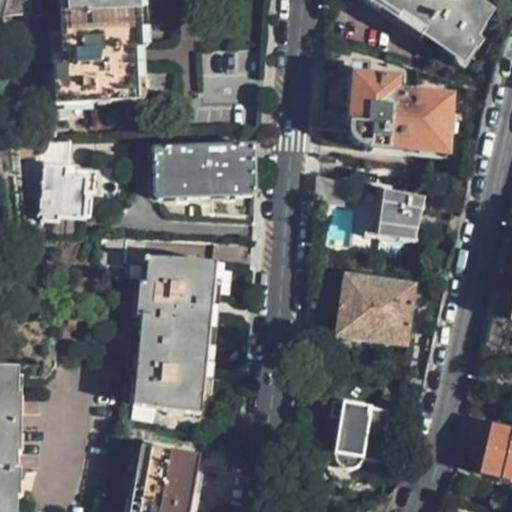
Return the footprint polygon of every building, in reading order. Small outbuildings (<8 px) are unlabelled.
[(6,0),(2,15),(30,14),(29,0),(6,0)] [(64,14),(66,53),(72,53),(73,65),(57,67),(58,103),(138,101),(137,68),(137,51),(142,51),(141,0),(68,0),(69,13),(64,14)] [(487,14),(467,0),(369,0),(398,19),(401,17),(423,31),(422,35),(463,62),(472,47),(466,42),(479,25),(487,14)] [(72,53),(66,53),(58,53),(57,67),(73,65),(72,53)] [(324,109),(322,131),(350,133),(351,138),(357,144),(363,150),(369,151),(409,154),(447,156),(449,136),(451,97),(437,95),(436,93),(416,92),(415,95),(395,94),(396,82),(335,77),(325,77),(324,109)] [(72,152),(73,139),(42,142),(43,161),(42,164),(57,164),(71,165),(72,152)] [(34,141),(24,142),(18,142),(19,158),(35,158),(34,141)] [(258,175),(260,148),(237,149),(157,151),(156,197),(163,203),(257,197),(258,175)] [(38,232),(38,240),(82,238),(84,221),(87,221),(90,198),(87,197),(88,183),(81,182),(68,180),(69,171),(46,169),(43,195),(42,215),(40,216),(38,232)] [(428,176),(424,175),(408,172),(403,200),(378,196),(377,201),(375,209),(372,220),(367,225),(362,228),(362,242),(398,246),(396,260),(412,263),(428,176)] [(0,242),(12,242),(10,229),(8,195),(8,191),(0,191),(0,182),(0,175),(0,174),(0,242)] [(317,188),(316,204),(320,205),(349,209),(351,197),(352,189),(353,184),(322,180),(318,180),(317,188)] [(359,190),(352,189),(351,197),(357,197),(359,190)] [(491,310),(483,348),(511,354),(511,236),(508,236),(501,268),(491,310)] [(127,265),(129,238),(111,237),(108,276),(125,297),(126,285),(141,286),(139,318),(145,321),(143,340),(137,406),(203,416),(204,399),(202,397),(204,371),(210,309),(214,267),(145,261),(144,267),(127,265)] [(406,348),(411,304),(413,286),(385,282),(344,277),(339,320),(337,339),(373,344),(397,347),(406,348)] [(0,511),(15,511),(19,375),(0,374),(0,511)] [(382,463),(388,412),(332,404),(329,427),(338,428),(335,451),(335,459),(341,466),(347,470),(356,468),(361,464),(364,460),(382,463)] [(511,482),(511,426),(498,422),(496,428),(491,427),(479,475),(511,482)] [(189,511),(199,460),(145,449),(132,511),(189,511)]
